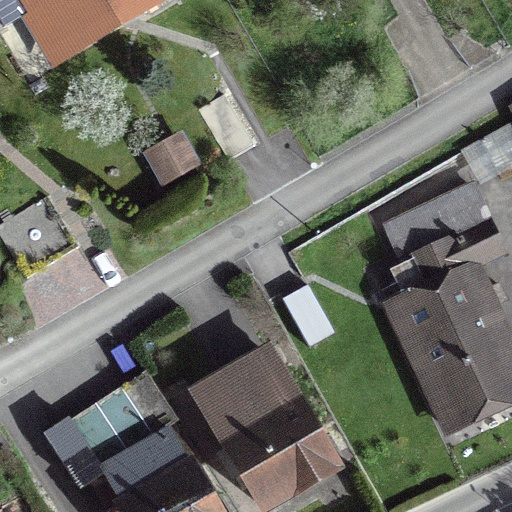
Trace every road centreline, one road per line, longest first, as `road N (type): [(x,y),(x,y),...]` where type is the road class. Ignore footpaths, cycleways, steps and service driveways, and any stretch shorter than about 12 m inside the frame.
road 1 (residential): [(0,387),(511,93)]
road 2 (unknown): [(75,511),(0,387)]
